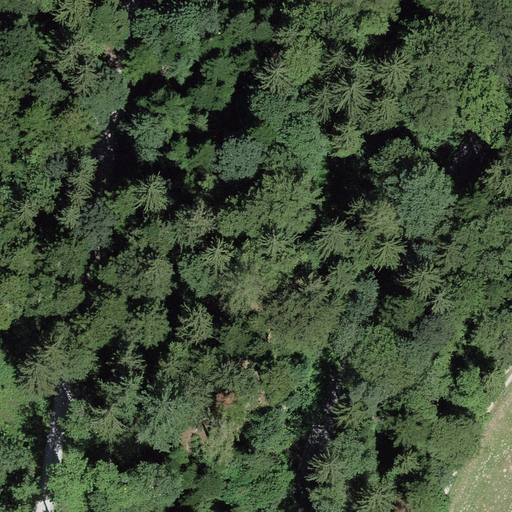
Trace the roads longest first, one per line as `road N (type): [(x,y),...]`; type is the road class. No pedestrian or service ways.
road 1 (track): [(38,511),(133,0)]
road 2 (unclassified): [(298,511),(332,412),(511,79)]
road 3 (track): [(511,371),(478,420),(436,511)]
